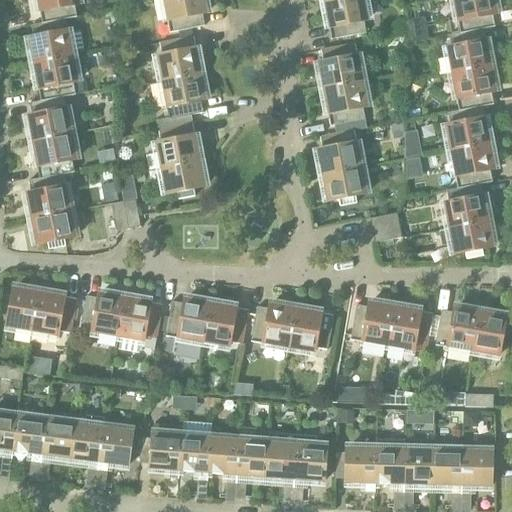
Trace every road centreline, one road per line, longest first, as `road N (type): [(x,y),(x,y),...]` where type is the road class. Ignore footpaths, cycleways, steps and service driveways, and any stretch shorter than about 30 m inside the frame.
road 1 (unclassified): [(0,263),(305,281)]
road 2 (residential): [(305,281),(290,121),(293,0)]
road 3 (unclassified): [(305,281),(511,284)]
road 4 (unclassified): [(0,494),(131,511)]
